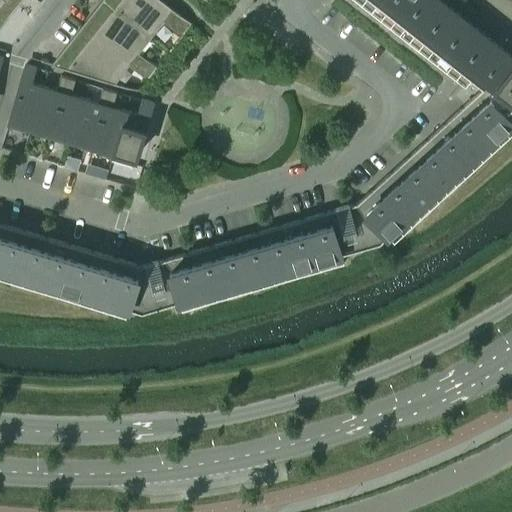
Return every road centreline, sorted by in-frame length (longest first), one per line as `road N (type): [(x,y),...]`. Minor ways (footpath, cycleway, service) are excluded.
road 1 (residential): [(279,0),(404,108),(358,163),(154,227),(0,184)]
road 2 (tertiary): [(511,304),(365,382),(223,424),(116,433),(0,428)]
road 3 (tertiary): [(0,470),(87,473),(231,459),(308,441),(511,347)]
road 4 (residential): [(360,511),(511,449)]
road 5 (residential): [(57,0),(25,39),(0,114)]
